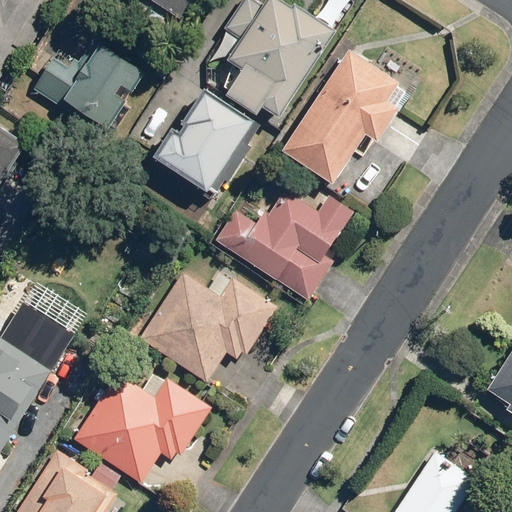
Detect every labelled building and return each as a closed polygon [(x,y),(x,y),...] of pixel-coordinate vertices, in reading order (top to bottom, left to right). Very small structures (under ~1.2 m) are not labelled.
[(0,0),(0,72),(1,74),(2,74),(47,0),(0,0)] [(157,0),(184,17),(194,0),(157,0)] [(282,119),(341,29),(297,1),(294,4),(288,0),(269,0),(231,58),(243,66),(224,95),(258,116),(264,107),(282,119)] [(111,130),(148,68),(81,29),(44,90),(111,130)] [(400,81),(351,49),(285,150),(335,183),(369,132),(380,139),(401,106),(388,98),(400,81)] [(209,189),(255,118),(209,88),(163,159),(209,189)] [(0,183),(30,138),(0,120),(0,183)] [(356,210),(335,196),(324,210),(289,189),(275,210),(270,207),(259,222),(239,208),(220,240),(314,299),(340,260),(329,253),(356,210)] [(224,293),(188,270),(145,337),(211,378),(229,349),(241,357),(246,350),(251,353),(283,303),(236,273),(224,293)] [(5,330),(0,327),(0,450),(77,329),(25,297),(5,330)] [(511,344),(484,385),(511,403),(511,344)] [(158,394),(122,371),(80,437),(145,478),(163,449),(176,456),(180,449),(186,453),(217,403),(171,374),(158,394)] [(396,511),(451,511),(476,477),(438,452),(396,511)] [(19,511),(104,511),(116,493),(55,455),(19,511)]
